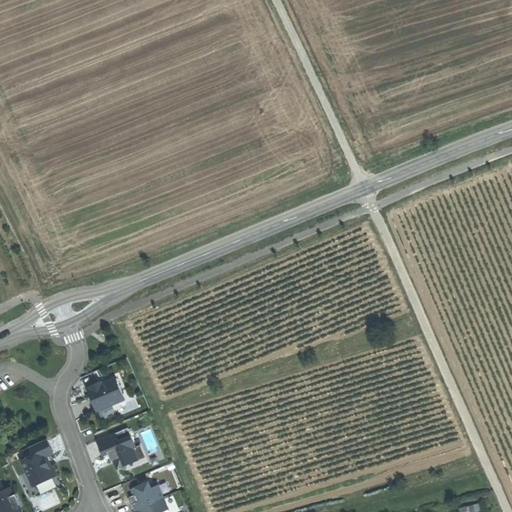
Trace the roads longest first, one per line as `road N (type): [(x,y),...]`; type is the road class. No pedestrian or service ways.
road 1 (secondary): [(133,285),(511,128)]
road 2 (track): [(112,299),(197,511)]
road 3 (track): [(273,0),(363,187)]
road 4 (residential): [(93,504),(60,401),(78,358),(69,326)]
